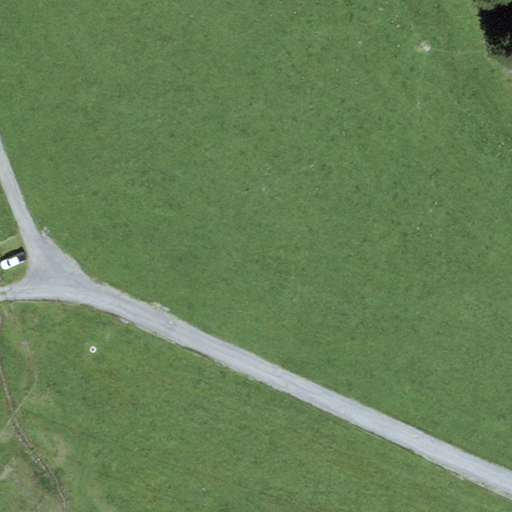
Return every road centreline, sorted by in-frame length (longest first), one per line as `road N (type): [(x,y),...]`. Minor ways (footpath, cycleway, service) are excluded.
road 1 (track): [(0,296),(58,294),(167,327),(511,482)]
road 2 (track): [(58,294),(0,153)]
